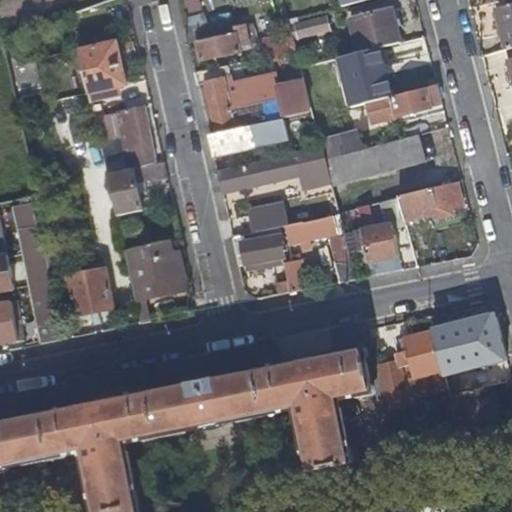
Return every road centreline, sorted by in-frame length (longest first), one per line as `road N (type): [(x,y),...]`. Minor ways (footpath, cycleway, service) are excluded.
road 1 (residential): [(228,334),(153,5)]
road 2 (residential): [(511,277),(228,334)]
road 3 (residential): [(511,260),(444,0)]
road 4 (residential): [(228,334),(0,380)]
